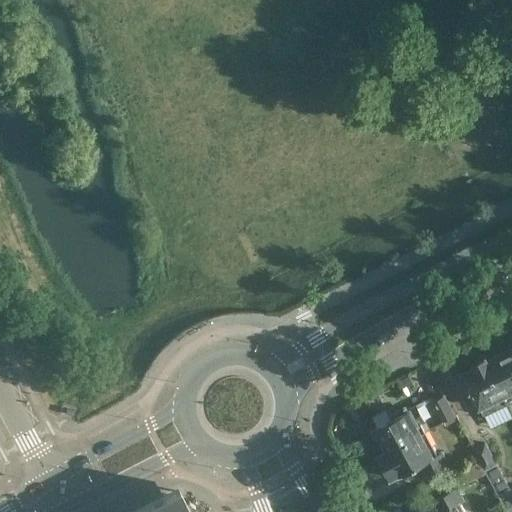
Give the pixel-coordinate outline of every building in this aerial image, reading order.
[(511,357),(509,351),(487,362),(508,404),(511,402),(511,357)] [(504,396),(487,362),(485,359),(476,363),(478,367),(460,376),(468,392),(473,389),(486,415),(508,404),(504,396)] [(432,400),(419,407),(410,412),(408,408),(394,415),(395,419),(379,427),(380,429),(376,431),(382,443),(386,441),(391,451),(422,435),(427,432),(427,430),(444,421),(446,426),(457,420),(445,396),(433,402),(432,400)] [(422,435),(391,451),(381,456),(392,478),(402,473),(403,475),(422,465),(428,476),(449,465),(443,452),(439,454),(435,445),(429,448),(422,435)] [(485,470),(498,463),(486,441),(473,448),(485,470)] [(511,505),(511,490),(498,463),(485,470),(506,509),(511,505)] [(466,500),(459,487),(434,500),(440,511),(466,511),(461,502),(466,500)] [(190,511),(180,491),(178,488),(131,511),(190,511)]
